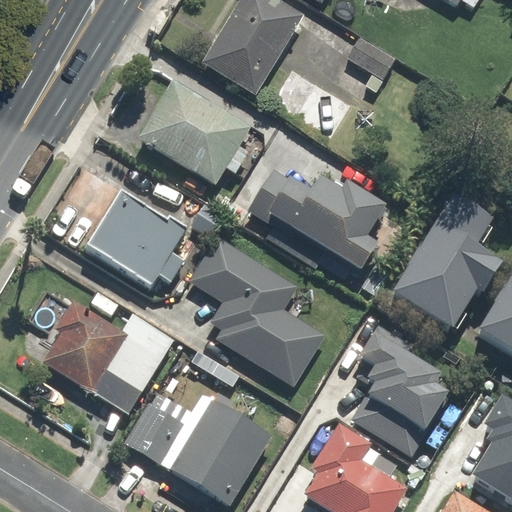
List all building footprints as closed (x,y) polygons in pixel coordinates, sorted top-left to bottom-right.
[(305,16),(278,0),(239,0),(201,64),(257,97),(305,16)] [(473,12),(480,0),(307,0),(320,8),(324,0),(439,0),(457,12),(462,4),(473,12)] [(396,60),(360,37),(346,61),(369,75),(363,86),(375,94),(396,60)] [(290,69),(268,105),(333,144),(354,108),(290,69)] [(135,139),(215,188),(226,171),(234,176),(249,153),(240,147),(250,131),(170,82),(135,139)] [(268,173),(246,211),(357,276),(374,247),(366,242),(385,210),(346,188),(343,194),(318,180),(309,196),(268,173)] [(164,224),(118,196),(86,249),(149,288),(157,275),(172,284),(185,263),(171,254),(186,230),(168,219),(164,224)] [(498,225),(451,196),(388,299),(451,337),(478,293),(485,298),(503,268),(480,254),(498,225)] [(294,292),(215,239),(187,282),(221,305),(210,321),(222,329),(215,340),(291,391),(325,340),(281,311),(294,292)] [(511,280),(481,337),(511,354),(511,280)] [(127,417),(173,341),(133,317),(123,335),(69,302),(51,333),(60,338),(43,367),(127,417)] [(410,348),(380,329),(358,362),(375,373),(366,385),(375,391),(355,421),(410,456),(448,397),(434,388),(443,376),(407,353),(410,348)] [(152,391),(122,445),(233,508),(271,440),(201,401),(193,414),(152,391)] [(489,444),(469,477),(511,502),(511,407),(499,400),(484,425),(492,430),(485,442),(489,444)] [(398,470),(381,459),(383,457),(338,428),(311,470),(317,473),(301,497),(323,511),(393,511),(407,492),(390,481),(398,470)] [(511,511),(511,509),(494,498),(486,511),(456,493),(444,511),(511,511)]
